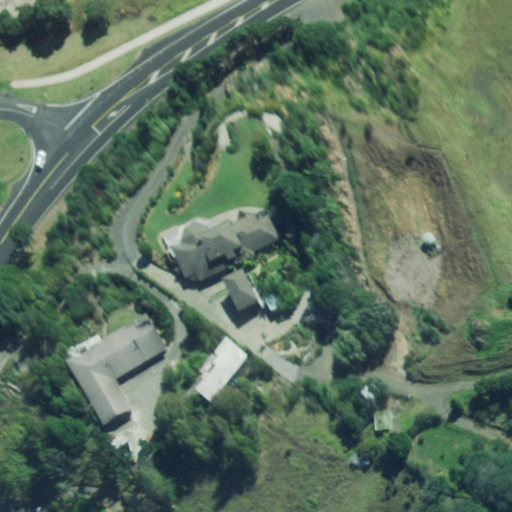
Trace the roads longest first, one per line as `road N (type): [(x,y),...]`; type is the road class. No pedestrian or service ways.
road 1 (unknown): [(326,0),(221,80),(179,125),(138,188),(129,230),(292,362),(420,381)]
road 2 (primary): [(77,140),(121,99),(280,0)]
road 3 (primary): [(0,243),(77,140)]
